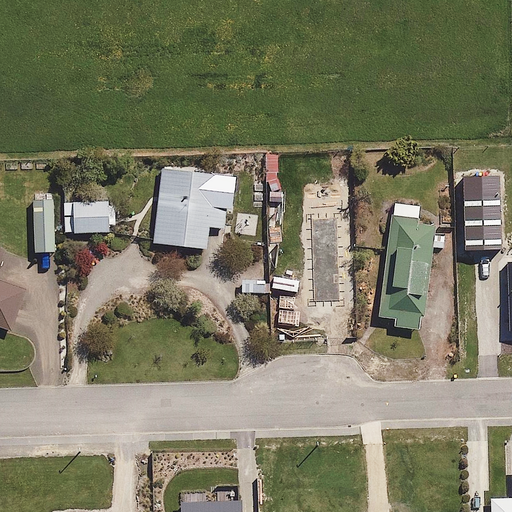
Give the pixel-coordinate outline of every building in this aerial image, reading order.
[(215,171),(159,168),(155,243),(207,247),(209,227),(226,228),(229,183),(214,182),(215,171)] [(55,194),(33,195),(34,253),(56,253),(55,194)] [(108,205),(108,200),(70,200),(70,219),(64,219),(64,232),(109,232),(109,224),(116,224),(116,205),(108,205)] [(419,206),(389,204),(382,318),(393,319),(392,329),(422,331),(423,317),(426,318),(432,223),(419,222),(419,206)] [(344,253),(334,242),(316,257),(326,268),(344,253)] [(0,330),(11,335),(27,292),(0,281),(0,272),(7,255),(0,252),(0,330)] [(511,511),(511,497),(490,498),(490,511),(511,511)]
